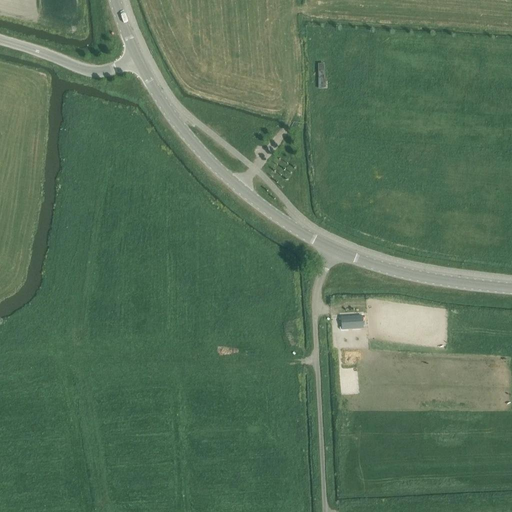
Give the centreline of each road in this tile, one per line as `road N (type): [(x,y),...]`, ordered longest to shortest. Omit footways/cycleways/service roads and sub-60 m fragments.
road 1 (tertiary): [(332,250),(285,223),(205,156),(137,60)]
road 2 (unclassified): [(324,511),(314,315),(332,250)]
road 3 (tertiary): [(511,289),(397,272),(332,250)]
road 4 (unclassified): [(137,60),(90,73),(0,40)]
